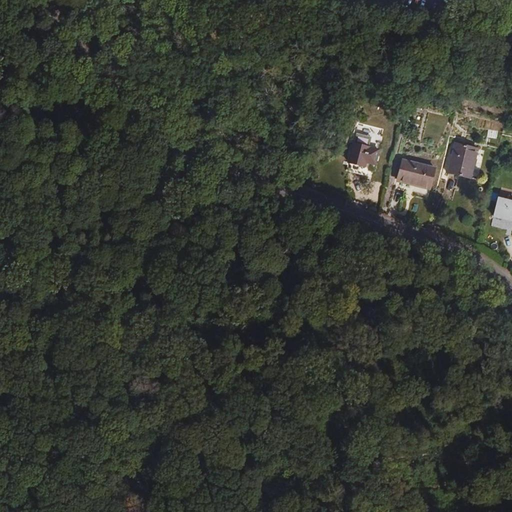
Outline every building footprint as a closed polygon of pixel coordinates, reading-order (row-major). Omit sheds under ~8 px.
[(497,138),(498,131),(489,130),(488,137),(497,138)] [(482,146),(460,138),(451,166),(472,173),(482,146)] [(354,141),(349,159),(348,163),(365,168),(367,159),(375,160),(378,147),(354,141)] [(397,181),(407,185),(410,175),(431,181),(436,163),(404,154),(397,181)] [(410,175),(407,185),(428,191),(431,181),(410,175)] [(508,235),(511,235),(511,231),(511,210),(496,206),(489,229),(508,235)]
